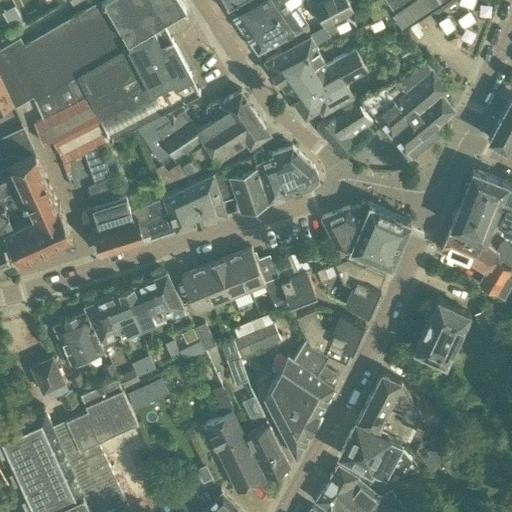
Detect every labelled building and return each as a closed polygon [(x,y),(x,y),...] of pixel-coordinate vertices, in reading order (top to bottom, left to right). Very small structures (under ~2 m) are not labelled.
[(97,0),(23,43),(19,36),(0,46),(0,73),(14,104),(14,105),(33,95),(35,98),(66,80),(162,20),(186,6),(182,0),(97,0)] [(3,0),(0,2),(0,9),(4,16),(15,10),(8,0),(3,0)] [(236,0),(228,5),(258,49),(280,37),(265,9),(280,0),(236,0)] [(291,7),(286,0),(280,0),(265,9),(280,37),(306,23),(295,5),(291,7)] [(347,0),(320,0),(314,3),(324,24),(353,9),(347,0)] [(373,20),(392,9),(385,0),(373,0),(365,5),(373,20)] [(387,0),(393,8),(392,9),(401,24),(426,8),(437,10),(452,0),(387,0)] [(395,17),(389,21),(393,27),(399,24),(395,17)] [(414,38),(424,31),(414,18),(404,25),(414,38)] [(44,117),(34,122),(44,142),(53,138),(65,160),(135,124),(166,108),(198,91),(162,20),(66,80),(35,98),(44,117)] [(275,74),(318,48),(310,34),(264,58),(272,69),(275,74)] [(330,66),(288,92),(305,116),(319,107),(322,111),(352,95),(345,80),(366,68),(356,47),(328,61),(330,66)] [(318,48),(275,74),(279,79),(288,92),(330,66),(328,61),(325,62),(318,48)] [(358,100),(364,108),(367,105),(405,151),(406,150),(412,156),(441,131),(436,125),(455,108),(442,92),(448,87),(427,61),(401,81),(398,77),(358,100)] [(0,110),(14,104),(0,73),(0,110)] [(169,112),(166,108),(135,124),(143,136),(156,155),(159,160),(171,152),(172,154),(200,136),(205,143),(255,109),(240,87),(221,101),(219,98),(218,99),(215,98),(207,103),(205,110),(210,117),(196,126),(184,108),(174,114),(172,110),(169,112)] [(511,93),(501,113),(511,119),(511,93)] [(364,108),(358,100),(333,114),(332,113),(316,123),(339,149),(354,139),(352,137),(373,121),(364,108)] [(270,131),(255,109),(205,143),(216,160),(246,140),(250,145),(270,131)] [(511,119),(501,113),(488,136),(511,148),(511,119)] [(0,166),(9,162),(34,151),(22,126),(0,136),(0,166)] [(272,151),(271,152),(286,194),(309,186),(317,179),(318,173),(313,163),(292,144),(272,151)] [(85,151),(90,164),(105,159),(101,146),(85,151)] [(286,194),(271,152),(264,155),(262,148),(254,152),(257,163),(255,165),(266,199),(286,194)] [(34,151),(9,162),(14,174),(0,180),(0,232),(4,242),(10,240),(17,257),(71,231),(57,199),(56,199),(34,151)] [(192,158),(181,165),(187,175),(199,170),(192,158)] [(266,199),(255,165),(230,172),(227,165),(223,167),(228,183),(231,181),(241,208),(266,199)] [(228,183),(223,167),(161,196),(175,227),(237,208),(228,183)] [(471,170),(464,189),(511,208),(511,181),(476,168),(471,170)] [(134,190),(152,178),(146,169),(128,180),(134,190)] [(175,227),(161,196),(131,210),(126,194),(118,196),(111,177),(88,187),(94,205),(84,209),(81,213),(85,229),(93,226),(101,251),(145,238),(144,234),(150,232),(151,235),(175,227)] [(511,213),(511,208),(464,189),(450,224),(451,224),(484,238),(492,220),(507,227),(511,213)] [(391,261),(410,218),(369,200),(369,202),(363,199),(360,205),(356,203),(354,207),(349,204),(344,206),(344,207),(322,217),(337,245),(374,261),(376,257),(389,262),(391,263),(392,261),(391,261)] [(484,238),(451,224),(440,248),(468,260),(487,271),(480,284),(505,298),(511,286),(511,277),(509,275),(511,269),(501,263),(494,259),(498,253),(499,250),(484,238)] [(233,252),(247,287),(265,280),(251,245),(233,252)] [(333,246),(338,259),(345,256),(348,251),(345,250),(346,249),(336,245),(333,246)] [(0,266),(10,262),(2,246),(0,246),(0,266)] [(272,258),(287,294),(290,302),(316,291),(306,267),(299,270),(291,251),(272,258)] [(233,252),(216,259),(230,294),(247,287),(233,252)] [(379,285),(384,273),(346,257),(335,261),(342,280),(353,285),(345,302),(369,312),(380,286),(379,285)] [(230,294),(216,259),(199,266),(213,301),(230,294)] [(213,301),(199,266),(181,273),(195,308),(213,301)] [(316,269),(321,280),(328,277),(324,266),(316,269)] [(167,270),(147,278),(163,317),(174,313),(176,317),(186,313),(167,270)] [(163,317),(147,278),(127,286),(143,325),(163,317)] [(143,325),(127,286),(106,295),(121,333),(117,334),(118,336),(119,340),(129,336),(128,332),(143,325)] [(290,302),(287,294),(273,300),(276,308),(290,302)] [(121,333),(106,295),(84,304),(86,308),(105,346),(112,343),(110,339),(118,336),(117,334),(121,333)] [(468,312),(438,297),(414,346),(445,361),(468,312)] [(506,329),(487,303),(474,312),(493,338),(506,329)] [(310,344),(329,354),(346,361),(352,348),(353,349),(364,323),(340,313),(333,329),(321,324),(314,309),(315,309),(314,307),(296,315),(305,335),(310,344)] [(105,346),(86,308),(68,316),(86,354),(105,346)] [(86,354),(68,316),(53,323),(58,334),(54,336),(66,362),(86,354)] [(246,330),(254,327),(250,318),(243,321),(246,330)] [(205,321),(194,326),(204,347),(215,343),(205,321)] [(274,321),(233,337),(240,356),(252,351),(250,344),(278,333),(274,321)] [(246,330),(243,321),(235,325),(239,333),(246,330)] [(334,383),(329,380),(335,372),(323,362),(329,354),(310,344),(305,335),(294,355),(289,352),(264,395),(295,453),(294,454),(296,455),(298,452),(297,451),(324,401),(325,401),(334,383)] [(198,336),(186,342),(192,355),(204,349),(198,336)] [(174,337),(165,341),(172,357),(181,353),(174,337)] [(248,379),(238,352),(226,356),(236,383),(248,379)] [(67,385),(53,354),(31,364),(32,364),(31,364),(43,390),(47,388),(49,394),(67,385)] [(143,360),(147,368),(155,365),(151,357),(143,360)] [(117,369),(112,360),(102,365),(106,374),(117,369)] [(124,387),(139,380),(134,368),(119,376),(124,387)] [(382,369),(368,396),(418,421),(422,413),(402,380),(382,369)] [(84,381),(79,371),(70,376),(74,386),(84,381)] [(0,424),(0,446),(29,511),(130,511),(97,439),(138,421),(117,376),(81,393),(88,408),(66,418),(67,421),(54,427),(44,405),(0,424)] [(153,396),(146,381),(127,389),(134,405),(153,396)] [(224,412),(205,421),(236,489),(263,476),(231,409),(234,407),(223,383),(213,388),(224,412)] [(72,387),(58,392),(65,407),(78,401),(72,387)] [(368,396),(354,424),(404,449),(399,442),(401,440),(378,428),(380,424),(409,439),(418,421),(368,396)] [(269,424),(247,435),(268,477),(290,466),(269,424)] [(404,449),(354,424),(340,450),(382,471),(402,476),(411,457),(404,449)] [(433,437),(446,456),(459,446),(449,428),(433,437)] [(446,456),(433,437),(421,438),(416,449),(430,467),(446,456)] [(451,454),(442,461),(450,472),(459,466),(451,454)] [(171,458),(162,462),(168,475),(177,470),(171,458)] [(349,509),(351,511),(399,511),(404,509),(391,489),(380,496),(355,476),(357,473),(338,461),(327,478),(358,497),(349,509)] [(197,467),(203,480),(212,475),(206,463),(197,467)] [(358,497),(327,478),(315,497),(333,510),(334,511),(351,511),(349,509),(358,497)] [(222,489),(204,507),(209,511),(244,511),(223,491),(223,490),(222,489)] [(492,511),(509,511),(511,510),(511,505),(509,501),(492,511)]
